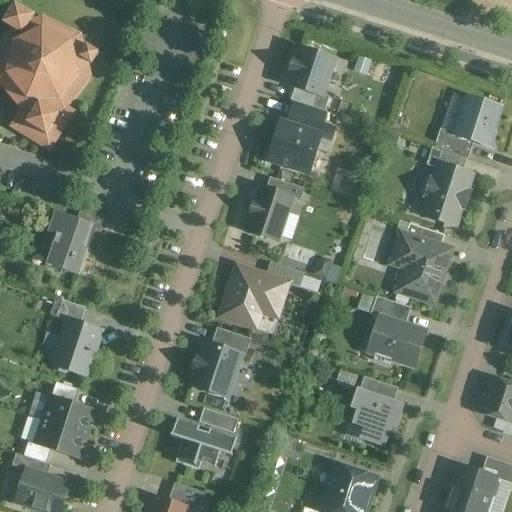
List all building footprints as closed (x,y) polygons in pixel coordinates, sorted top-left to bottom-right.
[(50,153),(70,121),(70,120),(75,112),(68,108),(92,78),(89,67),(90,65),(91,66),(98,54),(87,47),(86,48),(84,47),(82,36),(43,18),(35,22),(33,20),(35,17),(15,4),(2,24),(13,31),(11,33),(4,37),(0,52),(0,88),(2,88),(20,111),(16,118),(12,125),(11,126),(10,126),(10,129),(15,132),(19,134),(50,153)] [(335,61),(301,50),(297,61),(294,60),(290,74),(293,75),(289,86),(295,88),(323,96),(335,61)] [(323,96),(295,88),(290,102),(294,103),(324,113),(325,112),(329,98),(323,96)] [(500,109),(468,98),(464,110),(462,109),(459,119),(461,119),(456,135),(456,136),(473,142),(487,147),(500,109)] [(324,113),(294,103),(287,125),(320,136),(319,137),(331,141),(335,128),(324,124),(327,113),(325,112),(324,113)] [(287,125),(281,124),(269,162),(307,174),(319,137),(320,136),(287,125)] [(456,135),(440,130),(434,149),(466,159),(468,160),(473,142),(456,136),(456,135)] [(434,149),(432,148),(426,167),(439,171),(440,166),(462,173),(466,159),(434,149)] [(462,173),(440,166),(439,171),(435,182),(431,180),(425,198),(429,199),(423,217),(454,227),(460,209),(464,210),(469,193),(466,192),(471,176),(462,173)] [(304,190),(270,179),(266,190),(291,198),(291,199),(300,202),(304,190)] [(266,190),(262,189),(258,203),(255,202),(250,217),(253,218),(248,232),(276,242),(291,199),(291,198),(266,190)] [(105,217),(81,209),(77,220),(92,225),(92,227),(101,230),(105,217)] [(77,220),(55,213),(48,233),(56,236),(51,253),(56,255),(51,267),(79,277),(88,251),(84,250),(92,227),(92,225),(77,220)] [(444,237),(409,225),(405,237),(440,248),(444,237)] [(405,237),(401,236),(394,258),(403,261),(406,267),(398,292),(433,304),(450,252),(440,248),(405,237)] [(315,275),(325,279),(331,263),(324,261),(319,264),(315,275)] [(305,274),(270,263),(266,277),(288,284),(288,285),(300,289),(305,274)] [(266,277),(237,267),(220,318),(256,330),(263,309),(270,306),(280,309),(288,285),(288,284),(266,277)] [(411,309),(376,298),(370,316),(379,319),(380,318),(405,327),(411,309)] [(86,309),(63,302),(57,319),(69,323),(69,322),(80,325),(86,309)] [(511,313),(511,314),(500,348),(511,352),(511,313)] [(405,327),(380,318),(379,319),(372,342),(379,344),(375,355),(375,356),(374,361),(389,366),(391,361),(414,368),(425,333),(405,327)] [(80,325),(69,322),(69,323),(54,367),(56,367),(59,372),(65,374),(70,372),(84,377),(99,332),(80,325)] [(251,341),(217,330),(211,347),(241,356),(240,357),(245,359),(251,341)] [(211,347),(205,345),(202,357),(199,356),(193,374),(196,375),(192,387),(227,398),(240,357),(241,356),(211,347)] [(398,389),(364,378),(359,391),(394,403),(398,389)] [(511,383),(508,385),(491,380),(480,414),(511,424),(511,383)] [(79,392),(56,384),(52,397),(75,405),(79,392)] [(394,403),(359,391),(353,410),(359,412),(354,425),(365,429),(362,441),(382,447),(388,427),(394,429),(399,413),(391,410),(394,403)] [(75,405),(52,397),(44,422),(86,436),(94,411),(75,405)] [(238,421),(204,410),(199,424),(233,435),(238,421)] [(209,436),(198,432),(199,428),(177,421),(172,437),(171,436),(171,438),(182,442),(178,456),(178,457),(176,464),(183,466),(183,467),(191,470),(192,469),(198,471),(201,464),(215,469),(220,454),(232,458),(232,456),(231,456),(236,441),(210,432),(209,436)] [(86,436),(44,422),(36,446),(36,447),(51,452),(78,461),(86,436)] [(51,452),(36,447),(36,446),(29,443),(24,458),(47,465),(51,452)] [(24,458),(16,455),(12,467),(26,472),(27,471),(46,478),(50,466),(24,458)] [(511,467),(487,459),(481,475),(496,480),(495,480),(511,485),(511,467)] [(366,511),(377,480),(332,465),(332,467),(332,468),(319,511),(321,511),(320,511),(366,511)] [(481,475),(461,468),(450,500),(485,511),(490,498),(493,496),(497,486),(495,482),(495,480),(496,480),(481,475)] [(46,478),(27,471),(26,472),(16,504),(41,511),(60,511),(70,485),(46,478)] [(199,511),(205,494),(174,484),(168,503),(192,511),(194,511),(199,511)] [(168,503),(152,498),(147,511),(191,511),(192,511),(168,503)] [(484,511),(485,511),(450,500),(446,511),(484,511)]
